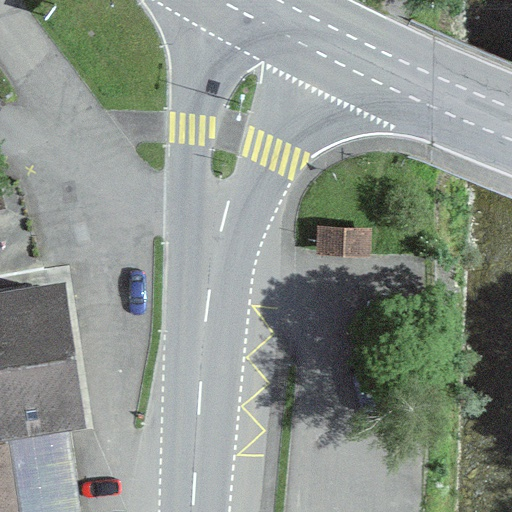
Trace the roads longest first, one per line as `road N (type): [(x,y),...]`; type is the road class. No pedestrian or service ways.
road 1 (tertiary): [(192,511),(216,203),(230,132),(287,20)]
road 2 (secondary): [(511,123),(379,69),(287,20)]
